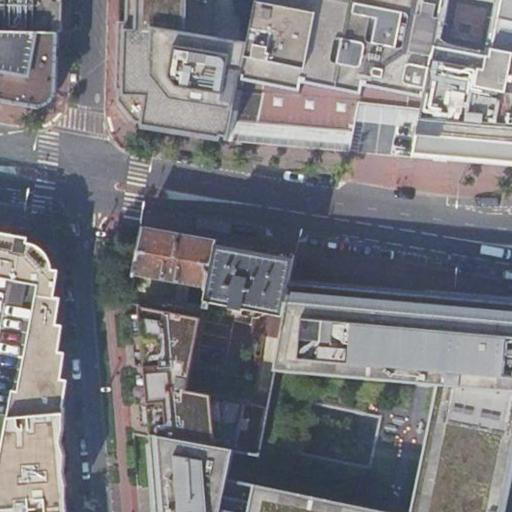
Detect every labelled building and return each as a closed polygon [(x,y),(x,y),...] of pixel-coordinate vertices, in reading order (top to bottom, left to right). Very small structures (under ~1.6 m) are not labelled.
[(0,0),(0,33),(58,35),(59,0),(0,0)] [(125,0),(125,23),(117,23),(115,92),(118,92),(118,100),(115,99),(138,126),(138,124),(142,125),(142,127),(180,133),(222,141),(223,138),(227,139),(226,141),(229,142),(239,92),(249,43),(216,38),(217,0),(125,0)] [(257,0),(249,43),(239,92),(260,94),(360,104),(363,83),(392,86),(391,107),(423,110),(444,0),(257,0)] [(511,0),(444,0),(423,110),(418,133),(413,160),(461,163),(489,166),(489,165),(504,166),(511,166),(511,0)] [(57,92),(57,64),(58,35),(0,33),(0,102),(11,104),(36,108),(41,105),(45,102),(57,92)] [(360,104),(391,107),(392,86),(363,83),(360,104)] [(360,104),(260,94),(254,124),(308,128),(357,134),(360,104)] [(157,298),(155,308),(203,317),(205,307),(196,305),(186,303),(188,287),(208,290),(217,242),(179,235),(143,229),(134,277),(178,285),(175,301),(157,298)] [(16,283),(23,243),(16,242),(0,238),(0,280),(13,283),(16,283)] [(264,313),(284,317),(291,282),(297,256),(287,254),(255,249),(217,242),(206,302),(264,313)] [(23,243),(16,283),(27,285),(39,287),(54,290),(53,271),(49,271),(48,265),(42,259),(33,249),(29,248),(29,244),(23,243)] [(506,511),(511,484),(511,301),(467,298),(379,290),(291,282),(284,317),(274,372),(438,387),(412,511),(378,511),(228,481),(234,451),(151,436),(155,492),(156,511),(506,511)] [(16,283),(13,283),(9,305),(23,308),(27,285),(16,283)] [(8,418),(8,419),(54,415),(64,414),(60,368),(54,290),(39,287),(19,393),(13,392),(8,418)] [(206,302),(208,290),(188,287),(186,303),(196,305),(205,307),(206,302)] [(234,451),(244,401),(189,390),(203,317),(155,308),(141,305),(151,436),(234,451)] [(58,459),(54,415),(8,419),(0,460),(0,511),(62,511),(60,485),(53,485),(52,475),(59,474),(58,459)] [(0,460),(8,419),(8,418),(0,416),(0,460)]
